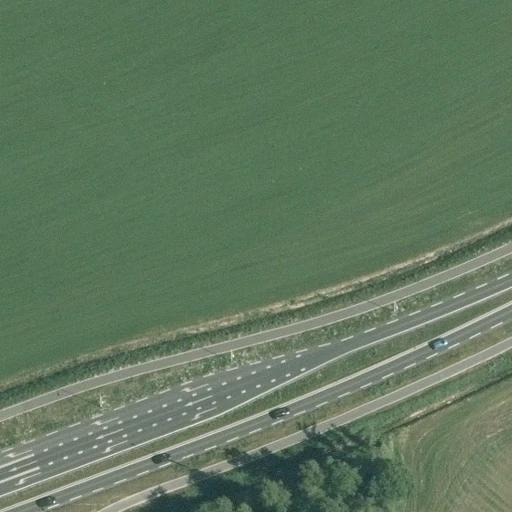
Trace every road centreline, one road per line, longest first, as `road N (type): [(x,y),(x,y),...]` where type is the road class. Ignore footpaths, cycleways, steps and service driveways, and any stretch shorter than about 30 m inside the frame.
road 1 (primary): [(511,279),(0,475)]
road 2 (primary): [(23,511),(271,419),(511,311)]
